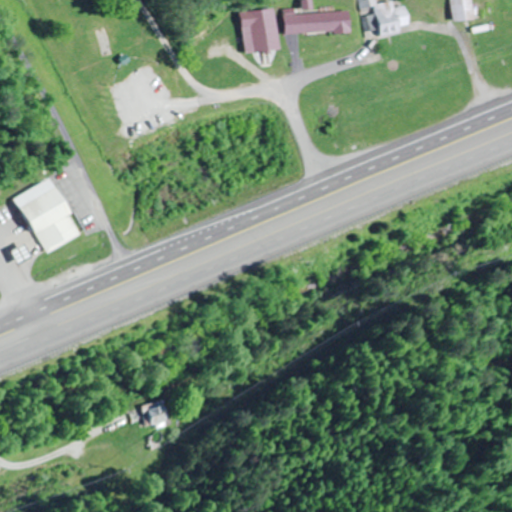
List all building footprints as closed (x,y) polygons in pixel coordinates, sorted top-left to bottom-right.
[(364,32),(379,30),(380,36),(401,33),(400,28),(409,26),(406,6),(393,8),(392,2),(375,5),(374,0),(357,0),(360,11),(372,9),(373,15),(361,16),(364,32)] [(449,0),(451,21),(472,20),(470,0),(449,0)] [(349,34),(348,12),(309,13),(309,8),(303,9),(303,13),(283,14),(284,36),(349,34)] [(239,13),(245,54),(278,50),(273,9),(239,13)] [(40,254),(77,237),(50,179),(13,196),(40,254)] [(146,420),(148,430),(169,427),(165,402),(139,406),(142,420),(146,420)]
